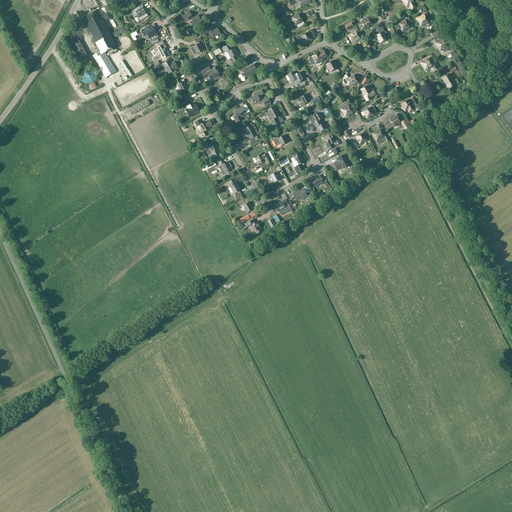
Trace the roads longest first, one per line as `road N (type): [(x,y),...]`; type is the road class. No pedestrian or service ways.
road 1 (track): [(252,256),(413,155),(511,344)]
road 2 (unclassified): [(125,511),(0,233)]
road 3 (track): [(0,432),(220,284)]
road 4 (residential): [(267,82),(316,167),(258,195)]
road 5 (unclassified): [(0,120),(78,0)]
